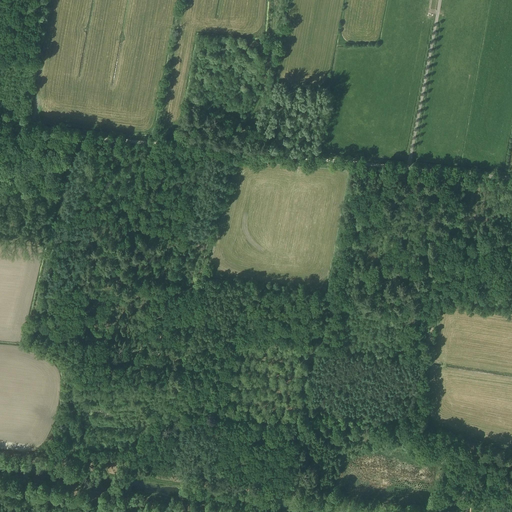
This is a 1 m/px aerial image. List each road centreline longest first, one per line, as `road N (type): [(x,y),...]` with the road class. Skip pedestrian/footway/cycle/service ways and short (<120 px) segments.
road 1 (track): [(0,127),(459,172)]
road 2 (track): [(467,511),(459,444),(418,435),(459,172)]
